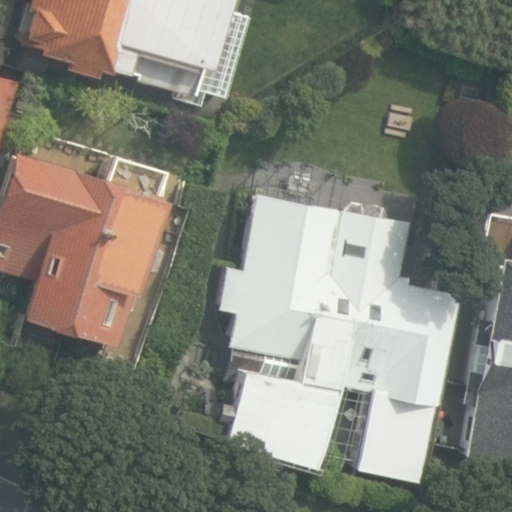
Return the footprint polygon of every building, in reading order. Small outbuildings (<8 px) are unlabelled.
[(23,0),(14,32),(21,34),(18,44),(62,57),(60,65),(89,74),(91,64),(197,94),(224,0),(23,0)] [(0,116),(11,77),(0,73),(0,116)] [(11,312),(113,342),(158,192),(147,188),(153,167),(103,153),(96,174),(1,146),(0,150),(0,266),(22,273),(11,312)] [(375,471),(412,479),(456,282),(392,268),(404,215),(245,180),(227,264),(216,262),(207,305),(224,309),(217,342),(203,339),(181,438),(373,481),(375,471)] [(461,454),(511,461),(511,244),(495,242),(478,353),(476,353),(461,454)]
